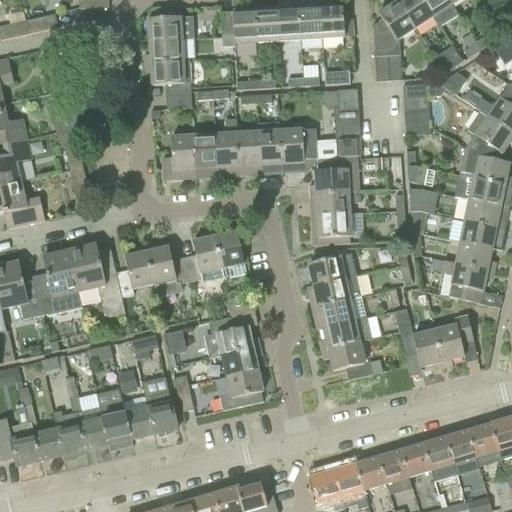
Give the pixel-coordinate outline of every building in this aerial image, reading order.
[(107,0),(77,0),(78,11),(108,10),(107,0)] [(438,31),(440,30),(419,0),(403,0),(397,4),(415,32),(432,21),(438,31)] [(450,9),(451,8),(445,0),(419,0),(440,30),(456,18),(450,9)] [(445,0),(451,8),(463,0),(445,0)] [(320,9),(306,10),(306,4),(297,5),(300,43),(321,41),(320,9)] [(399,43),(415,32),(397,4),(378,17),(381,22),(376,25),(377,27),(372,30),(374,59),(388,59),(400,58),(399,43)] [(278,45),(300,43),(297,5),(289,5),(289,11),(276,12),(278,45)] [(276,12),(263,13),(262,6),(254,7),(256,46),(278,45),(276,12)] [(234,48),(256,46),(254,7),(245,7),(246,13),(232,14),(233,39),(234,48)] [(348,13),(342,14),(342,8),(320,9),(321,41),(343,40),(342,22),(349,22),(348,13)] [(221,40),(233,39),(232,14),(219,15),(221,40)] [(153,22),(147,22),(149,45),(181,43),(193,42),(192,19),(180,20),(174,20),(162,21),(161,15),(153,16),(153,22)] [(511,32),(511,31),(511,20),(508,15),(502,19),(511,32)] [(57,30),(54,18),(54,17),(26,23),(29,37),(57,30)] [(0,42),(0,43),(29,37),(26,23),(0,29),(0,42)] [(233,48),(234,48),(233,39),(221,40),(222,51),(233,50),(233,48)] [(480,53),(489,47),(485,40),(476,46),(480,53)] [(511,41),(511,40),(510,41),(509,40),(490,52),(502,70),(511,62),(511,41)] [(140,67),(182,65),(181,43),(149,45),(149,58),(143,58),(144,66),(140,67)] [(466,62),(480,53),(476,46),(462,55),(466,62)] [(452,48),(434,60),(435,63),(444,76),(450,72),(463,64),(452,48)] [(390,84),(401,83),(400,58),(388,59),(390,84)] [(376,85),(390,84),(388,59),(374,59),(376,85)] [(50,92),(64,89),(57,60),(44,64),(50,92)] [(0,88),(12,86),(11,81),(7,61),(0,62),(0,107),(3,107),(0,93),(0,88)] [(435,82),(444,76),(435,63),(427,68),(435,82)] [(165,101),(190,99),(188,64),(182,65),(140,67),(141,77),(151,77),(151,89),(164,88),(165,101)] [(323,88),(349,87),(348,74),(322,76),(323,88)] [(447,87),(456,94),(465,80),(456,74),(447,87)] [(286,91),(302,90),(302,81),(286,82),(286,91)] [(302,90),(317,89),(317,81),(302,81),(302,90)] [(260,92),(274,92),(273,83),(259,84),(260,92)] [(235,94),(260,92),(259,84),(235,85),(235,94)] [(438,100),(444,92),(437,87),(401,89),(402,102),(428,100),(428,101),(438,100)] [(64,89),(50,92),(57,121),(70,117),(64,89)] [(511,91),(508,89),(507,91),(499,103),(497,102),(485,119),(511,136),(511,91)] [(337,112),(358,111),(356,92),(336,94),(337,112)] [(213,104),(226,103),(226,94),(213,95),(213,104)] [(196,105),(213,104),(213,95),(195,96),(196,105)] [(239,108),(256,107),(255,98),(238,99),(239,108)] [(256,107),(270,106),(269,98),(255,98),(256,107)] [(165,113),(190,112),(190,99),(165,101),(165,113)] [(426,101),(428,101),(428,100),(402,102),(403,114),(427,113),(426,101)] [(22,122),(7,126),(3,107),(0,107),(0,148),(27,143),(22,122)] [(333,128),(359,127),(358,111),(337,112),(336,112),(336,117),(332,118),(333,128)] [(404,127),(428,125),(427,113),(403,114),(404,127)] [(511,136),(485,119),(484,121),(477,116),(465,133),(472,140),(464,152),(465,153),(478,161),(495,163),(500,156),(501,157),(509,146),(511,147),(511,136)] [(236,135),(235,124),(222,124),(223,138),(215,138),(217,180),(239,179),(236,135)] [(405,139),(429,138),(428,125),(404,127),(405,139)] [(282,176),(279,133),(279,126),(257,127),(257,134),(260,177),(282,176)] [(359,144),(360,144),(359,127),(333,128),(334,144),(358,142),(359,144)] [(314,132),(300,133),(300,132),(279,133),(282,176),(306,174),(315,162),(314,132)] [(239,179),(260,177),(257,134),(236,135),(239,179)] [(195,181),(217,180),(215,138),(193,139),(195,181)] [(172,183),(195,181),(193,139),(170,141),(171,161),(161,162),(162,178),(172,177),(172,183)] [(359,160),(359,144),(358,142),(334,144),(335,161),(359,160)] [(16,166),(31,163),(27,143),(0,148),(0,189),(20,185),(16,166)] [(77,147),(63,149),(70,178),(83,175),(79,157),(77,147)] [(478,161),(465,153),(464,152),(463,152),(459,177),(460,177),(460,179),(472,182),(511,190),(511,181),(510,180),(506,179),(508,166),(495,163),(478,161)] [(405,171),(414,170),(413,155),(405,155),(405,171)] [(386,160),(373,161),(374,173),(387,172),(386,160)] [(315,189),(309,189),(309,197),(348,195),(349,196),(357,196),(355,162),(333,163),(318,164),(318,175),(314,176),(315,189)] [(422,189),(425,172),(414,170),(405,171),(406,186),(422,189)] [(90,204),(89,202),(83,175),(70,178),(76,207),(90,204)] [(511,197),(511,190),(472,182),(460,179),(455,201),(509,212),(511,197)] [(39,200),(25,203),(20,185),(0,189),(0,217),(3,217),(6,233),(44,224),(39,200)] [(419,194),(407,194),(408,200),(409,216),(417,216),(417,215),(426,217),(432,218),(436,198),(419,194)] [(357,196),(349,196),(348,195),(309,197),(309,206),(310,219),(349,217),(349,207),(358,206),(358,196),(357,196)] [(401,199),(393,200),(394,215),(402,214),(401,199)] [(505,234),(509,212),(455,201),(467,204),(462,225),(505,234)] [(395,230),(403,230),(402,214),(394,215),(395,230)] [(422,238),(426,217),(417,215),(417,216),(409,216),(410,238),(418,237),(418,238),(422,238)] [(348,241),(351,240),(349,217),(310,219),(312,249),(348,246),(348,241)] [(451,223),(447,242),(458,244),(458,245),(491,252),(500,254),(505,234),(462,225),(462,226),(451,223)] [(236,235),(222,238),(221,232),(214,234),(222,271),(243,267),(236,235)] [(220,272),(222,271),(214,234),(204,236),(206,242),(192,245),(195,258),(184,261),(189,286),(200,283),(201,288),(222,283),(220,272)] [(184,261),(171,263),(167,244),(146,249),(157,301),(180,295),(178,288),(189,286),(184,261)] [(418,244),(410,244),(411,261),(413,261),(420,260),(418,244)] [(488,265),(491,252),(458,245),(453,266),(492,274),(494,266),(488,265)] [(70,254),(69,254),(78,296),(81,308),(98,304),(101,317),(108,321),(123,317),(119,301),(120,301),(115,276),(113,270),(101,273),(97,254),(96,248),(79,252),(79,249),(70,251),(70,254)] [(156,301),(157,301),(146,249),(136,251),(137,257),(123,260),(126,274),(115,276),(120,301),(132,298),(131,294),(153,289),(156,301)] [(350,257),(346,258),(345,252),(335,252),(311,257),(313,265),(307,267),(312,289),(344,282),(342,271),(353,269),(350,257)] [(399,270),(407,268),(403,252),(395,254),(399,270)] [(58,301),(78,296),(69,254),(42,260),(47,285),(35,287),(43,319),(61,315),(58,301)] [(453,266),(453,267),(441,264),(438,277),(450,279),(446,300),(477,307),(479,294),(482,295),(485,281),(491,282),(492,274),(453,266)] [(0,313),(0,315),(1,315),(19,311),(22,324),(43,319),(35,287),(33,279),(22,281),(18,265),(2,269),(1,265),(0,265),(0,313)] [(402,284),(410,282),(407,268),(399,270),(402,284)] [(349,303),(361,301),(356,280),(344,282),(312,289),(306,290),(311,312),(349,303)] [(391,309),(399,307),(395,292),(387,294),(391,309)] [(236,293),(225,295),(228,308),(227,308),(230,321),(254,315),(251,303),(239,306),(236,293)] [(316,333),(354,324),(349,303),(311,312),(316,333)] [(214,324),(230,321),(227,308),(211,312),(214,324)] [(247,330),(257,328),(254,315),(230,321),(214,324),(206,326),(209,338),(202,340),(207,362),(258,350),(256,342),(250,343),(247,330)] [(460,346),(472,344),(466,319),(447,324),(448,329),(433,333),(441,371),(451,369),(449,363),(463,360),(460,346)] [(371,342),(366,322),(366,321),(354,324),(316,333),(321,353),(359,345),(371,342)] [(397,336),(410,333),(408,324),(395,327),(397,336)] [(166,334),(168,356),(187,354),(184,332),(166,334)] [(434,373),(441,371),(433,333),(411,338),(410,333),(397,336),(404,360),(416,357),(419,371),(433,367),(434,373)] [(6,334),(0,335),(0,352),(0,353),(3,366),(13,364),(6,334)] [(147,354),(157,352),(154,339),(129,344),(132,357),(135,357),(136,363),(149,361),(147,354)] [(56,343),(49,345),(51,355),(58,354),(56,343)] [(379,363),(364,366),(359,345),(321,353),(322,361),(329,360),(332,374),(344,371),(347,383),(382,375),(379,363)] [(108,349),(85,354),(87,367),(111,362),(108,349)] [(254,360),(260,358),(258,350),(207,362),(218,359),(223,380),(257,373),(254,360)] [(43,378),(66,373),(63,359),(40,364),(43,378)] [(16,392),(21,390),(16,370),(8,372),(12,388),(15,388),(16,392)] [(260,395),(262,395),(257,373),(223,380),(227,399),(219,401),(222,414),(262,405),(260,395)] [(120,397),(136,393),(131,374),(116,377),(120,397)] [(66,399),(76,396),(72,379),(62,382),(66,399)] [(175,391),(188,388),(186,379),(173,382),(175,391)] [(193,413),(189,393),(188,388),(175,391),(180,415),(193,413)] [(26,391),(21,392),(21,390),(16,392),(20,409),(30,407),(26,391)] [(176,432),(172,413),(167,395),(144,401),(146,410),(152,438),(176,432)] [(123,415),(123,416),(120,406),(99,411),(109,454),(131,449),(123,415)] [(6,423),(0,424),(0,460),(1,464),(14,461),(16,470),(39,465),(33,437),(32,437),(29,427),(34,426),(30,407),(20,409),(24,427),(18,429),(8,431),(6,423)] [(131,443),(152,438),(146,410),(123,415),(131,449),(131,450),(132,450),(131,443)] [(109,454),(99,411),(98,411),(100,421),(78,427),(84,454),(107,448),(109,454)] [(75,416),(61,419),(59,414),(52,416),(56,432),(62,459),(66,464),(75,462),(76,456),(84,454),(78,427),(77,427),(75,416)] [(62,459),(56,432),(52,416),(51,416),(55,431),(33,437),(39,465),(62,459)] [(511,420),(489,427),(500,463),(511,459),(511,420)] [(478,469),(500,463),(489,427),(467,434),(478,469)] [(477,470),(478,469),(467,434),(444,441),(455,478),(478,472),(477,470)] [(433,485),(455,478),(444,441),(421,447),(430,474),(433,485)] [(407,481),(430,474),(421,447),(400,454),(407,481)] [(385,487),(407,481),(400,454),(377,461),(385,487)] [(362,494),(385,487),(377,461),(354,467),(362,494)] [(354,467),(332,474),(340,501),(339,501),(342,511),(355,508),(356,511),(359,511),(366,510),(362,494),(354,467)] [(511,505),(508,491),(509,491),(502,470),(490,474),(493,481),(491,482),(499,511),(501,511),(511,509),(511,505)] [(332,474),(310,480),(318,507),(314,508),(315,511),(324,511),(331,510),(331,511),(342,511),(339,501),(340,501),(332,474)] [(468,491),(467,492),(463,480),(457,481),(464,506),(463,506),(465,511),(483,511),(481,501),(471,504),(468,491)] [(263,498),(258,483),(235,490),(242,511),(275,511),(271,495),(263,498)] [(242,511),(235,490),(213,497),(217,511),(242,511)] [(217,511),(213,497),(191,504),(193,511),(217,511)]
